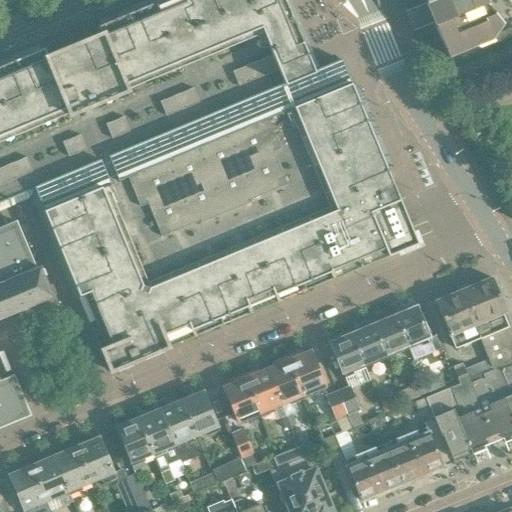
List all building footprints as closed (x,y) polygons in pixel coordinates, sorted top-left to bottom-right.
[(0,202),(34,188),(35,191),(42,207),(53,233),(110,371),(179,342),(229,321),(257,309),(279,300),(308,288),(335,277),(363,265),(398,251),(417,243),(407,219),(400,201),(341,59),(338,60),(318,69),(313,71),(283,0),(158,0),(97,26),(100,33),(71,45),(52,53),(46,55),(43,48),(0,65),(0,202)] [(511,0),(424,0),(447,56),(491,38),(511,29),(511,0)] [(0,252),(1,255),(24,245),(14,222),(3,227),(0,228),(0,252)] [(1,255),(0,252),(0,283),(33,269),(24,245),(1,255)] [(0,317),(53,296),(39,267),(33,269),(0,283),(0,317)] [(511,324),(511,325),(506,312),(491,278),(460,291),(480,338),(492,367),(511,357),(511,324)] [(460,291),(435,301),(455,349),(479,339),(480,338),(460,291)] [(414,303),(397,311),(396,312),(394,314),(409,348),(421,343),(422,345),(430,342),(416,308),(414,303)] [(371,321),(387,358),(409,348),(394,314),(388,316),(385,315),(371,321)] [(358,327),(358,329),(351,332),(365,367),(387,358),(371,321),(358,327)] [(354,373),(354,371),(365,367),(351,332),(350,332),(347,331),(328,339),(344,377),(354,373)] [(286,356),(302,395),(314,390),(317,396),(326,392),(323,386),(324,386),(309,351),(303,354),(302,350),(286,356)] [(285,416),(291,414),(296,412),(291,399),(302,395),(286,356),(271,363),(273,366),(266,369),(285,416)] [(511,357),(492,367),(493,369),(476,376),(468,380),(493,441),(502,437),(504,442),(511,439),(511,357)] [(461,363),(453,366),(459,383),(468,380),(476,376),(472,366),(464,369),(463,366),(461,363)] [(279,418),(283,429),(290,427),(285,416),(266,369),(258,372),(257,368),(243,374),(259,413),(271,408),(276,419),(279,418)] [(223,387),(237,422),(259,413),(243,374),(227,380),(229,385),(223,387)] [(13,375),(0,380),(0,427),(30,415),(13,375)] [(439,375),(422,382),(428,394),(444,387),(439,375)] [(493,441),(468,380),(459,383),(449,387),(461,416),(456,418),(471,455),(485,449),(483,445),(493,441)] [(404,404),(428,394),(422,382),(399,392),(404,404)] [(360,424),(354,410),(357,409),(348,387),(336,392),(351,427),(360,424)] [(456,418),(461,416),(449,387),(425,398),(453,462),(463,458),(471,455),(456,418)] [(185,399),(185,402),(182,403),(197,439),(198,439),(197,436),(208,431),(209,434),(220,429),(209,405),(207,406),(201,392),(185,399)] [(325,397),(340,432),(351,427),(336,392),(325,397)] [(425,398),(414,403),(425,428),(385,444),(402,486),(412,482),(454,465),(453,462),(425,398)] [(192,458),(204,454),(197,439),(182,403),(174,406),(170,405),(160,409),(183,464),(193,460),(192,458)] [(154,453),(153,454),(165,484),(174,480),(162,453),(165,452),(164,450),(174,446),(175,445),(160,409),(147,414),(146,417),(140,420),(154,453)] [(291,414),(285,416),(290,427),(296,424),(291,414)] [(379,416),(369,421),(373,430),(383,426),(379,416)] [(144,458),(153,454),(154,453),(140,420),(136,422),(133,420),(118,427),(123,440),(122,441),(132,466),(145,460),(144,458)] [(386,493),(402,486),(385,444),(357,456),(347,431),(361,426),(360,424),(351,427),(340,432),(321,440),(342,491),(353,486),(359,500),(385,490),(386,493)] [(241,459),(254,454),(242,428),(230,433),(241,459)] [(86,439),(74,444),(89,482),(101,477),(104,483),(115,478),(115,476),(98,437),(89,441),(86,439)] [(309,443),(286,453),(310,511),(329,511),(332,511),(323,491),(315,471),(320,469),(313,454),(309,443)] [(74,444),(61,450),(60,453),(53,456),(69,493),(82,488),(81,486),(89,482),(74,444)] [(310,511),(286,453),(251,467),(255,476),(268,470),(282,505),(286,503),(289,511),(310,511)] [(50,511),(72,501),(69,493),(53,456),(45,459),(42,457),(31,462),(46,500),(50,510),(50,511)] [(239,457),(212,470),(217,482),(244,469),(239,457)] [(46,500),(31,462),(18,468),(17,471),(8,475),(24,511),(44,511),(50,510),(46,500)] [(193,493),(216,483),(211,473),(189,482),(193,493)] [(135,474),(125,478),(126,479),(131,492),(140,511),(147,511),(151,511),(135,474)] [(117,483),(116,484),(121,496),(131,492),(126,479),(117,483)] [(245,511),(232,480),(223,483),(230,500),(234,511),(261,511),(259,505),(245,511)] [(178,490),(168,494),(171,501),(181,497),(178,490)] [(0,511),(8,511),(0,491),(0,511)] [(234,511),(230,500),(224,502),(223,500),(206,507),(208,511),(234,511)]
